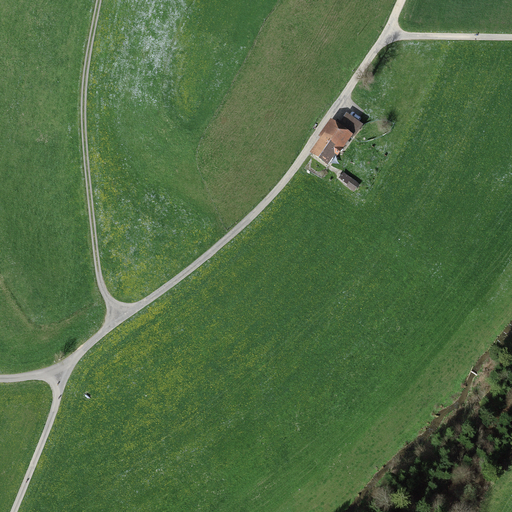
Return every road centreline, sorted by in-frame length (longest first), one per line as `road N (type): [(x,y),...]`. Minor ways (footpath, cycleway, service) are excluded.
road 1 (unclassified): [(384,32),(271,197),(58,369)]
road 2 (track): [(122,314),(98,269),(82,122),(98,0)]
road 3 (unclassified): [(58,369),(54,409),(12,511)]
road 4 (unclassified): [(384,32),(511,36)]
